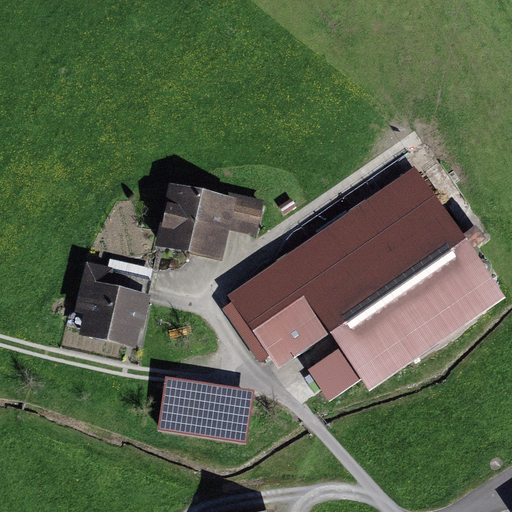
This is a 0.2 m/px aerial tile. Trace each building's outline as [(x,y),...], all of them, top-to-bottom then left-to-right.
[(416,166),(227,296),(232,302),(223,309),(260,362),(270,356),(277,370),(330,335),(340,348),(362,379),(371,392),(507,298),(416,166)] [(227,197),(169,184),(155,247),(222,262),(229,231),(258,237),(265,202),(228,193),(227,197)] [(84,315),(79,336),(136,350),(140,328),(144,329),(151,296),(148,296),(151,282),(113,273),(114,269),(88,265),(75,313),(84,315)] [(340,348),(309,372),(330,403),(362,379),(340,348)] [(254,391),(166,378),(157,432),(247,446),(254,391)]
